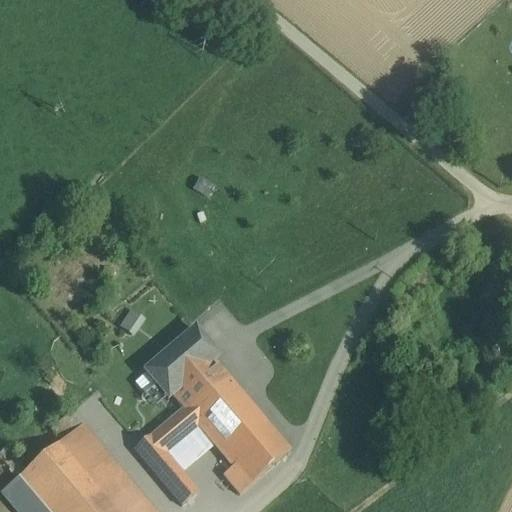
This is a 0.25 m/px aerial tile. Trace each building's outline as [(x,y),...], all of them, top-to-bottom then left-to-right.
[(511,72),(481,88),(490,106),(511,94),(511,72)] [(511,94),(490,106),(488,107),(511,156),(511,94)] [(122,329),(135,337),(145,320),(131,312),(122,329)] [(195,331),(144,375),(167,402),(214,362),(218,359),(195,331)] [(290,452),(214,362),(172,398),(183,411),(198,429),(232,468),(223,476),(239,495),(290,452)] [(183,411),(134,451),(182,507),(198,493),(166,456),(198,429),(183,411)] [(70,415),(51,431),(62,444),(81,428),(70,415)] [(153,511),(81,428),(62,444),(119,511),(153,511)] [(119,511),(62,444),(30,471),(7,444),(0,454),(0,462),(17,482),(1,496),(14,511),(119,511)]
